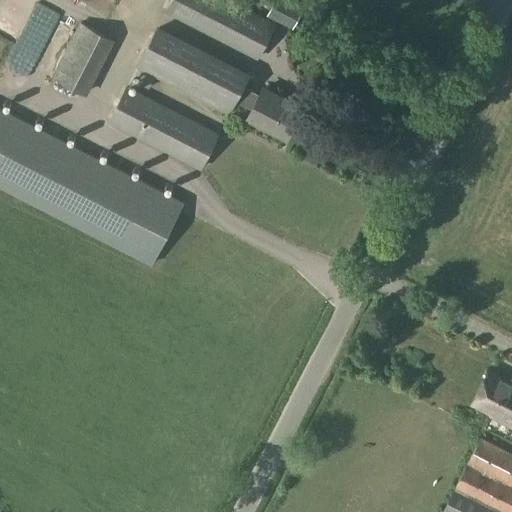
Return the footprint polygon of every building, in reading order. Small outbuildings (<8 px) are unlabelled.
[(229,0),(170,0),(164,11),(258,59),(276,23),(229,0)] [(251,0),(270,9),(267,15),(294,27),(302,8),(285,0),(251,0)] [(80,21),(52,77),(86,95),(115,39),(80,21)] [(136,67),(229,114),(251,72),(158,25),(136,67)] [(220,132),(127,85),(108,122),(201,169),(220,132)] [(301,107),(263,88),(249,118),(286,136),(301,107)] [(183,201),(0,107),(0,186),(151,264),(183,201)] [(511,385),(488,373),(472,402),(492,412),(491,414),(511,424),(511,385)] [(511,511),(511,452),(480,437),(441,511),(511,511)]
